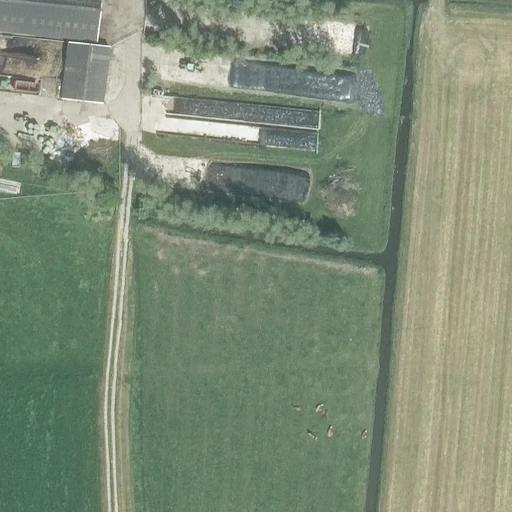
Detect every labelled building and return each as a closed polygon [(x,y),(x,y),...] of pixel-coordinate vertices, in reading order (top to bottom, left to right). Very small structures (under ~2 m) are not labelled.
[(0,0),(0,31),(95,41),(99,0),(0,0)] [(66,42),(60,98),(102,103),(108,47),(66,42)] [(57,94),(59,78),(45,76),(43,92),(57,94)] [(183,116),(181,135),(321,149),(325,109),(257,103),(255,119),(214,115),(216,98),(169,94),(167,115),(183,116)] [(233,192),(308,195),(309,170),(234,168),(233,192)]
